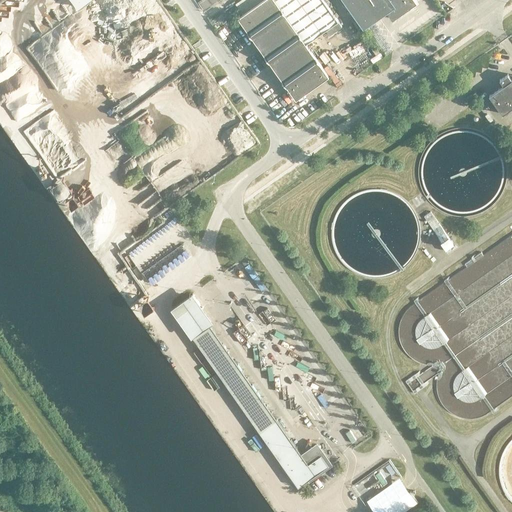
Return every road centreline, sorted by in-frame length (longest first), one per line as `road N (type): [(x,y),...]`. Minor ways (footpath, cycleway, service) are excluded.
road 1 (unclassified): [(412,473),(236,215),(240,182),(287,149)]
road 2 (unclassified): [(287,149),(497,0)]
road 3 (unclassified): [(287,149),(182,0)]
road 4 (unknown): [(21,0),(11,35),(53,91),(88,109),(111,81)]
